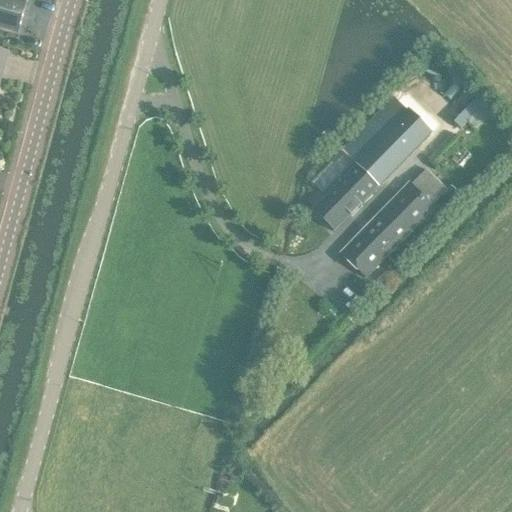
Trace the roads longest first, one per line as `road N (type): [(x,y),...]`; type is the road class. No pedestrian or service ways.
road 1 (unclassified): [(19,511),(161,0)]
road 2 (tertiary): [(0,267),(72,0)]
